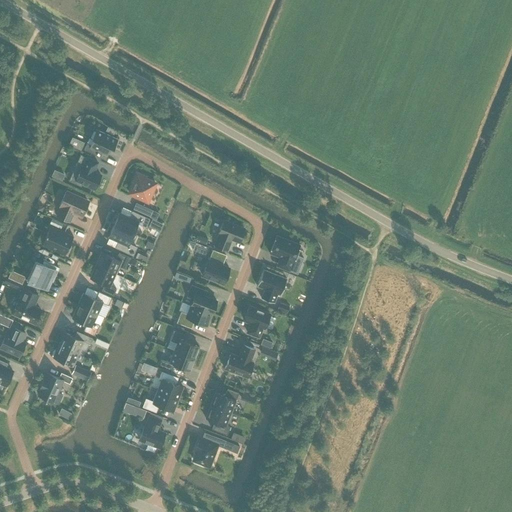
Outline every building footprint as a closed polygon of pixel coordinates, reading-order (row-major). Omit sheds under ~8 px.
[(113,149),(117,139),(96,130),(92,139),(93,140),(91,145),(86,144),(83,150),(100,157),(102,153),(107,155),(110,147),(113,149)] [(70,144),(80,149),(83,143),(72,138),(70,144)] [(80,161),(70,182),(80,186),(82,183),(95,189),(101,175),(93,172),(94,168),(95,168),(98,162),(87,158),(84,163),(80,161)] [(146,177),(136,173),(132,183),(134,183),(129,193),(147,202),(155,183),(145,179),(146,177)] [(89,202),(82,199),(66,192),(60,206),(61,207),(57,216),(69,222),(74,212),(83,216),(89,202)] [(118,214),(113,225),(132,233),(137,223),(145,227),(149,219),(132,211),(129,218),(118,214)] [(50,224),(60,228),(62,224),(52,220),(50,224)] [(244,229),(223,221),(218,234),(219,234),(214,246),(227,250),(232,239),(239,242),(244,229)] [(132,233),(113,225),(108,236),(119,240),(116,247),(133,255),(136,247),(128,243),(132,233)] [(73,236),(50,226),(42,245),(65,255),(73,236)] [(300,244),(276,235),(269,253),(280,257),(276,266),(297,274),(303,258),(296,255),(300,244)] [(199,243),(197,250),(206,253),(208,246),(199,243)] [(226,255),(213,250),(209,260),(208,260),(202,275),(223,284),(229,268),(222,265),(226,255)] [(101,252),(95,265),(115,274),(119,267),(125,269),(130,258),(119,252),(116,259),(101,252)] [(42,264),(35,261),(35,262),(37,263),(29,280),(27,279),(27,280),(47,289),(51,280),(53,281),(59,268),(43,261),(42,264)] [(116,289),(110,286),(115,274),(95,265),(90,278),(104,284),(101,291),(113,296),(116,289)] [(286,279),(263,270),(257,286),(264,289),(261,298),(274,303),(277,294),(280,295),(286,279)] [(15,281),(21,284),(24,277),(18,274),(15,281)] [(205,290),(191,284),(187,296),(193,298),(191,305),(212,313),(217,301),(203,296),(205,290)] [(33,306),(38,295),(24,289),(19,300),(18,300),(12,313),(34,323),(40,309),(33,306)] [(83,293),(77,305),(97,314),(103,303),(108,305),(111,297),(98,291),(95,298),(83,293)] [(278,309),(286,313),(288,307),(280,304),(278,309)] [(97,314),(77,305),(72,318),(86,324),(83,331),(94,336),(99,325),(94,322),(97,314)] [(212,313),(191,305),(187,314),(181,311),(176,323),(191,329),(194,321),(207,326),(212,313)] [(249,305),(244,320),(251,323),(247,333),(259,337),(263,327),(265,328),(265,327),(271,329),(276,317),(270,315),(270,313),(249,305)] [(12,320),(0,314),(0,322),(9,326),(12,320)] [(25,333),(14,328),(10,337),(5,335),(0,346),(0,347),(19,356),(25,343),(20,341),(21,338),(22,339),(25,333)] [(185,335),(173,330),(171,336),(178,339),(174,350),(194,358),(199,347),(183,341),(185,335)] [(60,343),(59,345),(78,353),(83,356),(89,344),(90,344),(93,338),(82,333),(80,339),(65,332),(60,342),(59,342),(60,343)] [(261,344),(270,347),(272,343),(263,339),(261,344)] [(78,353),(59,345),(58,347),(57,347),(57,348),(58,348),(54,358),(72,366),(78,353)] [(239,357),(231,354),(225,369),(247,378),(253,362),(250,361),(255,350),(243,345),(239,357)] [(194,358),(174,350),(170,362),(162,359),(160,365),(172,370),(174,364),(190,370),(194,358)] [(7,363),(0,359),(0,382),(6,385),(13,371),(5,367),(7,363)] [(91,372),(75,365),(71,374),(87,381),(91,372)] [(175,376),(161,371),(159,378),(161,379),(157,391),(178,399),(183,387),(176,384),(176,383),(173,382),(175,376)] [(41,390),(38,395),(53,402),(59,404),(63,395),(58,392),(63,381),(70,384),(72,378),(61,373),(58,378),(48,373),(45,379),(44,378),(39,389),(41,390)] [(239,393),(227,388),(225,394),(222,395),(215,392),(210,405),(231,413),(239,393)] [(178,399),(157,391),(153,401),(145,398),(142,407),(156,412),(158,406),(173,412),(178,399)] [(248,394),(243,392),(240,400),(245,402),(248,394)] [(231,413),(210,405),(205,418),(212,421),(214,424),(211,429),(227,435),(230,427),(226,425),(231,413)] [(70,421),(73,415),(63,410),(60,416),(70,421)] [(144,425),(139,439),(159,447),(165,433),(157,430),(161,420),(149,415),(145,425),(144,425)] [(211,442),(200,438),(196,447),(198,447),(193,460),(201,463),(201,464),(210,468),(213,459),(212,459),(217,446),(224,448),(225,445),(227,441),(213,436),(211,442)] [(225,445),(224,448),(230,450),(232,443),(227,441),(225,445)]
